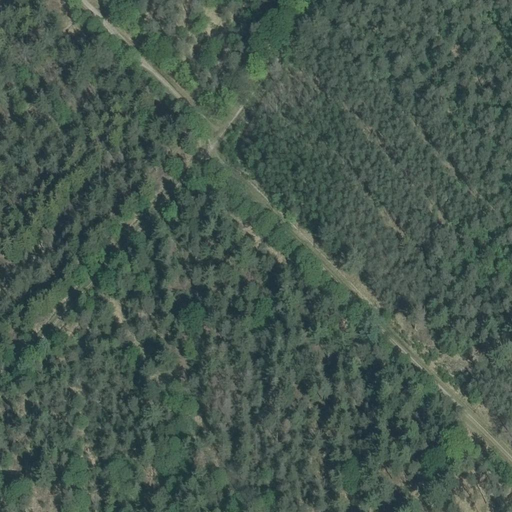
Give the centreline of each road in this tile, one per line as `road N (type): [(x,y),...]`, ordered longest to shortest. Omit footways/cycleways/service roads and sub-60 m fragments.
road 1 (track): [(316,0),(85,302),(0,390)]
road 2 (track): [(511,457),(208,150)]
road 3 (track): [(216,140),(79,0)]
